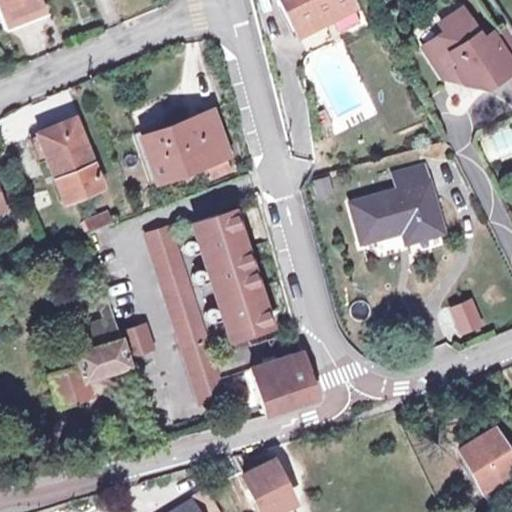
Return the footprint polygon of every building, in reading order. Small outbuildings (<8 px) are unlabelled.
[(45,13),(39,0),(0,0),(0,7),(7,27),(45,13)] [(345,0),(280,0),(298,33),(328,17),(349,6),(345,0)] [(349,6),(328,17),(336,33),(358,22),(349,6)] [(510,67),(500,52),(490,35),(488,33),(478,39),(459,8),(437,21),(442,30),(419,44),(439,77),(452,69),(460,82),(474,85),(485,79),(480,73),(486,69),(492,79),(510,67)] [(511,36),(505,26),(490,35),(500,52),(511,44),(511,36)] [(139,134),(154,176),(202,160),(218,154),(222,153),(207,111),(139,134)] [(37,131),(63,200),(101,186),(75,117),(37,131)] [(218,154),(202,160),(206,172),(222,166),(218,154)] [(393,177),(397,192),(349,205),(358,238),(402,226),(406,241),(442,231),(424,168),(393,177)] [(0,177),(0,210),(10,207),(0,177)] [(266,323),(228,208),(221,210),(259,325),(266,323)] [(221,210),(191,220),(229,335),(259,325),(221,210)] [(108,212),(90,220),(93,228),(112,221),(108,212)] [(168,223),(144,231),(178,336),(203,328),(168,223)] [(116,315),(109,292),(100,294),(108,318),(113,316),(116,315)] [(447,306),(455,336),(481,329),(473,298),(447,306)] [(84,376),(128,362),(113,316),(108,318),(70,330),(76,350),(74,350),(77,361),(47,371),(57,402),(89,392),(84,376)] [(143,321),(120,328),(128,354),(151,346),(143,321)] [(203,328),(178,336),(182,348),(207,339),(203,328)] [(207,339),(182,348),(199,401),(224,393),(207,339)] [(320,399),(307,355),(291,359),(294,367),(275,372),(273,364),(250,371),(263,415),(320,399)] [(456,443),(483,493),(503,482),(499,475),(511,466),(511,436),(500,417),(456,443)] [(244,471),(263,511),(268,511),(294,498),(271,457),(244,471)] [(163,511),(220,511),(205,487),(163,511)] [(470,511),(465,500),(444,511),(470,511)]
